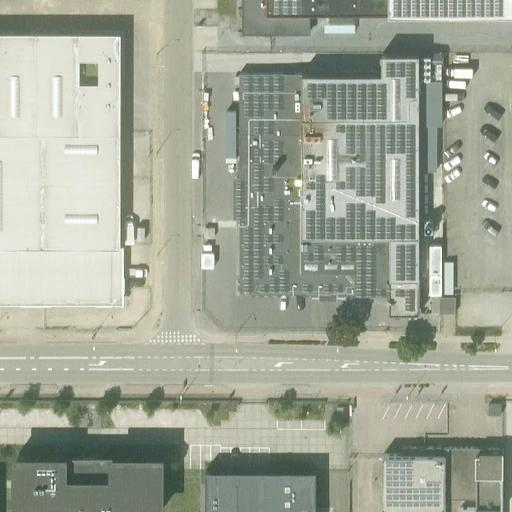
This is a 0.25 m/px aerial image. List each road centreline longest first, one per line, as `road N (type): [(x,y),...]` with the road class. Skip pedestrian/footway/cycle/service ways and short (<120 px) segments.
road 1 (unclassified): [(176,0),(176,363)]
road 2 (tertiary): [(176,363),(511,368)]
road 3 (tertiary): [(0,364),(176,363)]
